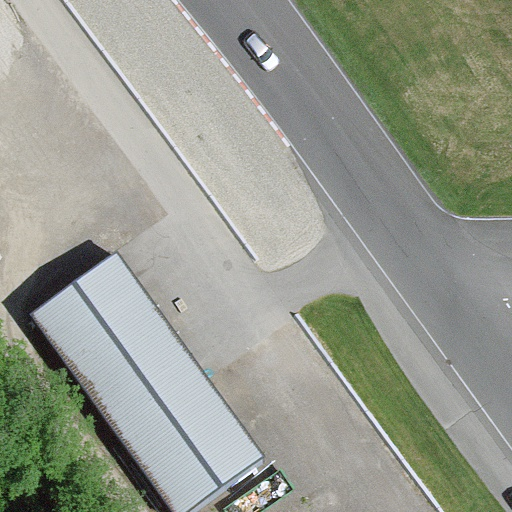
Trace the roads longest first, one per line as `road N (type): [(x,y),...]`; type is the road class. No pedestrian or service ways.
road 1 (track): [(6,0),(386,511)]
road 2 (track): [(0,300),(154,511)]
